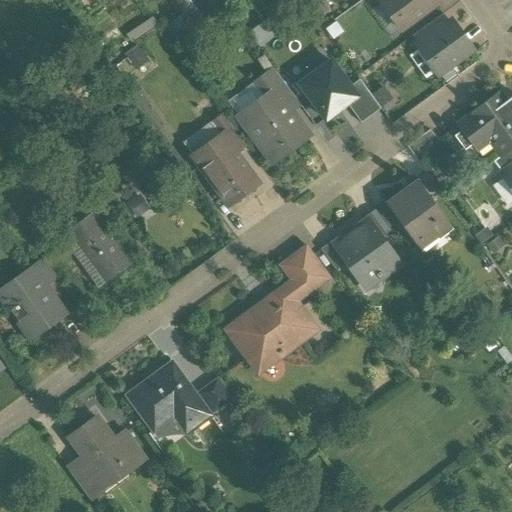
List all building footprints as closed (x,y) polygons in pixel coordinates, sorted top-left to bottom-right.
[(382,0),(380,2),(399,29),(436,2),(433,0),(382,0)] [(441,14),(412,36),(419,45),(448,24),(441,14)] [(419,45),(418,45),(438,73),(471,50),(451,22),(448,24),(419,45)] [(350,88),(332,62),(300,85),(325,120),(347,104),(357,97),(350,88)] [(291,94),(273,70),(260,80),(270,93),(272,92),(280,102),(281,102),(291,94)] [(347,104),(361,123),(380,110),(360,81),(350,88),(357,97),(347,104)] [(383,83),(372,90),(385,110),(396,103),(383,83)] [(270,93),(238,117),(268,158),(286,145),(290,151),(307,138),(281,102),(280,102),(272,92),(270,93)] [(511,111),(499,94),(457,124),(472,144),(484,136),(499,157),(500,158),(511,148),(511,111)] [(244,145),(222,115),(212,123),(220,134),(223,139),(224,138),(234,152),(244,145)] [(429,131),(407,147),(414,157),(437,140),(429,131)] [(223,139),(220,134),(191,156),(228,206),(258,184),(234,152),(224,138),(223,139)] [(511,148),(500,158),(499,157),(493,162),(501,173),(511,165),(511,148)] [(511,165),(501,173),(500,174),(511,190),(511,165)] [(438,189),(424,170),(414,177),(419,183),(428,196),(438,189)] [(419,183),(404,194),(403,192),(387,204),(386,205),(398,221),(418,249),(450,226),(428,196),(419,183)] [(398,221),(386,205),(387,204),(384,200),(373,207),(375,210),(389,228),(398,221)] [(389,228),(375,210),(364,218),(366,220),(379,239),(391,231),(389,228)] [(130,263),(95,213),(69,232),(105,281),(130,263)] [(366,220),(333,244),(346,262),(352,271),(356,268),(367,283),(375,276),(382,278),(399,266),(379,239),(366,220)] [(333,244),(332,242),(321,250),(336,270),(346,262),(333,244)] [(305,250),(282,266),(302,293),(303,295),(326,279),(305,250)] [(58,277),(46,261),(34,270),(46,286),(58,277)] [(34,270),(0,294),(0,295),(29,337),(38,331),(45,332),(51,328),(52,321),(64,312),(46,286),(34,270)] [(261,306),(227,330),(249,360),(270,344),(279,357),(304,339),(308,340),(317,333),(318,329),(313,323),(310,322),(300,309),(301,309),(301,306),(298,301),(294,301),(293,300),(302,293),(296,284),(287,291),(286,290),(271,301),(272,302),(263,309),(261,306)] [(161,376),(129,399),(153,433),(178,414),(191,432),(211,417),(210,416),(195,394),(172,363),(159,373),(161,376)] [(217,378),(195,394),(210,416),(233,400),(217,378)] [(112,442),(96,420),(70,439),(86,461),(80,466),(94,485),(95,485),(121,466),(125,472),(142,459),(123,434),(112,442)] [(80,466),(79,466),(68,474),(88,501),(100,492),(95,485),(94,485),(80,466)]
